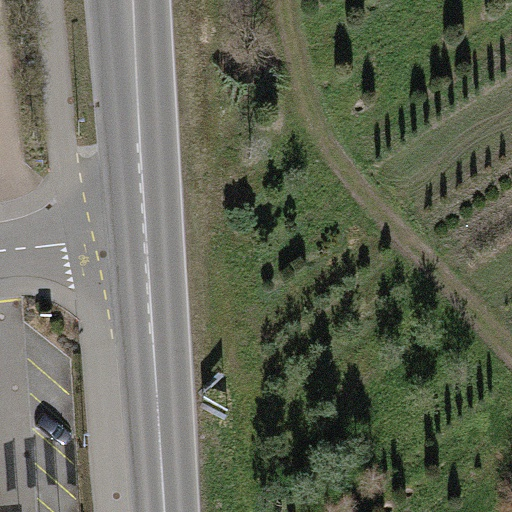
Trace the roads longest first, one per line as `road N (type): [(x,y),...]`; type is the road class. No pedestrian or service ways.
road 1 (track): [(281,0),(290,112),(511,355)]
road 2 (secondary): [(164,511),(145,243)]
road 3 (secondary): [(145,243),(131,0)]
road 4 (residential): [(0,251),(145,243)]
